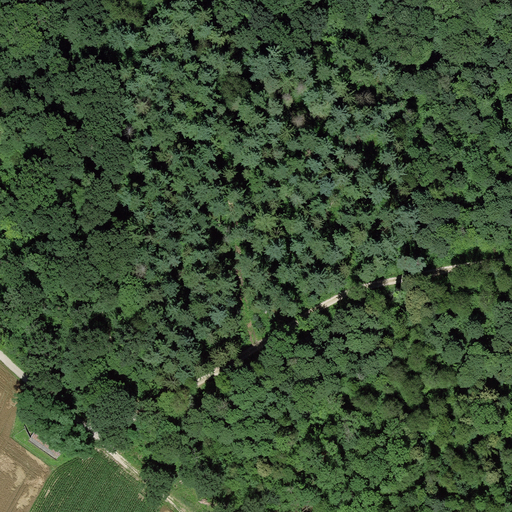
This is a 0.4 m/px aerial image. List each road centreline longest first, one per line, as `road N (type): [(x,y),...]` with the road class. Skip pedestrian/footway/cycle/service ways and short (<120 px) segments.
road 1 (track): [(511,259),(388,281),(310,312),(97,437)]
road 2 (track): [(0,350),(181,511)]
